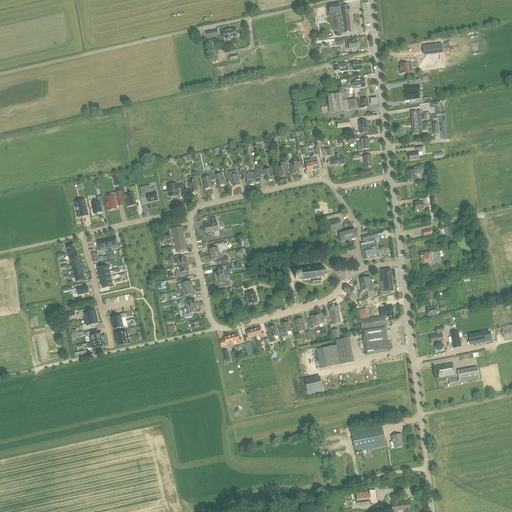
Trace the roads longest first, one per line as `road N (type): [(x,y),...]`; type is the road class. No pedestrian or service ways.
road 1 (track): [(336,0),(0,73)]
road 2 (tertiary): [(432,511),(401,262)]
road 3 (track): [(34,369),(216,326)]
road 4 (tertiary): [(390,175),(371,0)]
road 5 (residential): [(216,326),(314,305),(363,267)]
road 6 (residential): [(191,216),(205,204),(319,178),(333,188)]
road 7 (residential): [(85,235),(112,351)]
